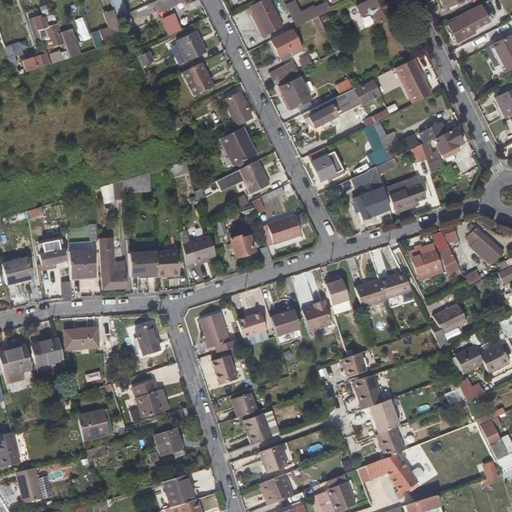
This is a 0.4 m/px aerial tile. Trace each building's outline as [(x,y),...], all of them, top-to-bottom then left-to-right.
[(108,0),(113,10),(116,19),(124,16),(118,0),(108,0)] [(184,5),(193,0),(157,0),(136,10),(140,18),(156,10),(177,0),(181,0),(182,1),(184,5)] [(177,0),(156,10),(157,13),(182,1),(181,0),(177,0)] [(262,37),(282,26),(267,0),(262,0),(251,6),(258,19),(254,21),(262,37)] [(376,24),(390,16),(392,13),(389,6),(386,5),(383,0),(370,0),(356,8),(360,16),(366,13),(368,15),(371,16),(376,24)] [(438,0),(444,10),(463,0),(438,0)] [(314,9),(318,17),(330,11),(326,3),(314,9)] [(474,29),(490,21),(481,5),(445,23),(456,43),(476,33),(474,29)] [(98,31),(101,40),(121,34),(116,19),(113,10),(103,14),(107,28),(98,31)] [(41,19),(39,12),(26,17),(30,28),(34,39),(38,38),(42,49),(44,50),(63,45),(56,25),(48,28),(44,18),(41,19)] [(320,18),(323,23),(334,17),(331,12),(320,18)] [(167,36),(179,30),(173,14),(161,20),(167,36)] [(71,30),(60,33),(68,59),(80,55),(71,30)] [(283,60),(301,52),(290,30),(269,41),(278,59),(282,57),(283,60)] [(185,62),(206,52),(196,32),(175,42),(185,62)] [(503,73),(511,68),(511,44),(509,38),(490,47),(503,73)] [(22,54),(18,43),(11,45),(15,57),(22,54)] [(11,45),(5,47),(15,76),(23,74),(22,70),(17,72),(16,66),(17,65),(15,57),(11,45)] [(350,53),(347,47),(336,53),(339,59),(350,53)] [(305,53),(309,63),(321,59),(316,50),(305,53)] [(36,56),(21,62),(25,73),(36,70),(36,68),(49,64),(45,54),(41,51),(39,52),(37,53),(35,53),(36,56)] [(138,57),(143,67),(144,67),(150,64),(153,62),(149,52),(138,57)] [(412,104),(431,94),(413,59),(394,69),(412,104)] [(269,73),(274,84),(297,72),(292,62),(269,73)] [(212,87),(201,63),(181,73),(193,96),(212,87)] [(278,88),(293,119),(300,115),(313,109),(297,78),(278,88)] [(372,80),(353,89),(339,96),(313,109),(300,115),(303,121),(308,119),(313,129),(320,126),(323,131),(331,127),(329,121),(336,117),(336,116),(360,104),(361,107),(380,96),(372,80)] [(348,80),(334,87),(339,96),(353,89),(348,80)] [(511,89),(493,99),(503,119),(507,117),(511,114),(511,89)] [(232,120),(239,117),(242,123),(251,118),(239,92),(223,101),(232,120)] [(232,120),(235,126),(242,123),(239,117),(232,120)] [(181,126),(177,118),(167,124),(171,132),(181,126)] [(393,133),(385,136),(378,121),(371,125),(388,161),(392,159),(395,157),(390,147),(396,144),(394,142),(397,141),(393,133)] [(439,122),(417,133),(423,144),(427,142),(432,139),(445,133),(439,122)] [(388,161),(371,125),(362,129),(374,152),(371,154),(377,166),(388,161)] [(232,167),(256,154),(243,128),(219,140),(232,167)] [(440,155),(462,144),(454,128),(445,133),(432,139),(440,155)] [(420,146),(425,160),(429,174),(442,168),(439,159),(435,161),(427,142),(423,144),(420,146)] [(409,150),(414,164),(425,160),(420,146),(409,150)] [(326,179),(327,182),(343,174),(333,152),(310,163),(319,182),(326,179)] [(392,159),(388,161),(377,166),(375,167),(378,174),(396,166),(392,159)] [(249,195),(268,185),(257,161),(238,171),(249,195)] [(354,199),(361,220),(388,210),(374,168),(350,179),(353,187),(360,184),(361,186),(370,181),(373,191),(354,199)] [(123,194),(150,193),(149,173),(122,181),(123,194)] [(416,177),(385,188),(389,196),(419,185),(416,177)] [(124,200),(123,194),(122,181),(112,184),(112,188),(113,201),(124,200)] [(417,203),(424,200),(419,185),(389,196),(394,212),(417,203)] [(270,200),(284,194),(281,187),(267,194),(270,200)] [(205,191),(204,188),(194,192),(197,202),(204,199),(202,192),(205,191)] [(245,197),(234,203),(237,209),(249,203),(245,197)] [(257,218),(265,215),(259,198),(252,202),(257,218)] [(395,215),(418,207),(417,203),(394,212),(395,215)] [(242,217),(253,214),(252,206),(241,210),(242,217)] [(43,215),(41,207),(27,211),(29,219),(43,215)] [(273,244),(300,236),(294,217),(267,225),(273,244)] [(217,235),(224,233),(221,222),(213,224),(217,235)] [(469,248),(489,265),(503,251),(475,227),(474,228),(470,225),(466,230),(470,233),(467,237),(474,242),(469,248)] [(446,242),(456,238),(453,227),(442,230),(446,242)] [(227,234),(234,258),(254,252),(248,234),(237,237),(235,232),(227,234)] [(441,257),(451,279),(461,274),(441,233),(432,237),(441,257)] [(216,257),(209,237),(189,245),(196,264),(198,266),(205,264),(205,261),(209,260),(216,257)] [(189,245),(187,239),(181,241),(185,268),(196,264),(189,245)] [(40,255),(39,255),(40,263),(41,266),(52,263),(65,261),(62,240),(38,245),(40,255)] [(419,281),(441,273),(431,245),(408,253),(419,281)] [(259,249),(264,264),(272,261),(267,247),(259,249)] [(122,248),(99,249),(102,291),(126,289),(122,248)] [(93,250),(68,251),(69,276),(94,275),(93,250)] [(176,251),(163,251),(154,252),(155,276),(156,278),(178,277),(176,251)] [(129,278),(155,276),(154,252),(128,254),(129,278)] [(25,258),(1,264),(6,286),(30,280),(25,258)] [(503,284),(511,279),(511,267),(498,274),(503,284)] [(463,277),(468,287),(480,280),(475,271),(463,277)] [(402,273),(379,281),(380,285),(404,277),(402,273)] [(385,300),(411,292),(404,277),(380,285),(385,300)] [(324,282),(331,302),(346,297),(341,280),(335,282),(332,283),(331,280),(324,282)] [(380,285),(379,281),(355,289),(357,293),(380,285)] [(70,282),(61,283),(62,299),(71,298),(70,282)] [(385,301),(385,300),(380,285),(357,293),(361,309),(385,301)] [(334,313),(349,308),(346,297),(331,302),(332,305),(334,313)] [(427,324),(430,330),(437,344),(443,339),(441,335),(466,323),(456,303),(432,316),(434,321),(427,324)] [(308,332),(330,324),(324,304),(314,308),(310,309),(302,312),(308,332)] [(294,314),(293,311),(270,318),(271,322),(294,314)] [(207,342),(205,342),(206,344),(228,337),(220,314),(200,320),(207,342)] [(264,325),(261,314),(237,322),(241,333),(264,325)] [(299,330),(294,314),(271,322),(276,337),(289,333),(299,330)] [(134,331),(143,356),(159,351),(151,325),(134,331)] [(266,331),(264,325),(241,333),(243,339),(266,331)] [(66,350),(98,348),(96,329),(63,331),(66,350)] [(206,344),(208,349),(217,346),(229,342),(228,337),(206,344)] [(35,368),(63,361),(56,339),(29,345),(35,368)] [(229,342),(217,346),(219,353),(236,347),(234,341),(229,342)] [(483,364),(488,375),(509,364),(499,344),(478,354),(473,346),(454,356),(462,374),(483,364)] [(14,374),(30,370),(24,346),(12,348),(13,350),(0,352),(0,365),(4,383),(16,380),(14,374)] [(290,372),(301,368),(294,348),(283,352),(290,372)] [(366,370),(360,353),(348,357),(340,360),(345,377),(366,370)] [(212,362),(219,385),(237,379),(230,356),(212,362)] [(113,364),(104,365),(105,386),(110,385),(112,384),(113,378),(114,378),(113,364)] [(359,392),(355,393),(358,403),(362,402),(364,409),(367,408),(381,403),(372,376),(355,381),(359,392)] [(448,405),(464,399),(453,377),(445,379),(450,392),(444,395),(448,405)] [(466,379),(456,384),(466,403),(483,394),(478,384),(470,388),(466,379)] [(129,412),(133,421),(162,411),(156,391),(153,381),(131,388),(138,409),(129,412)] [(168,410),(162,389),(156,391),(162,411),(168,410)] [(230,400),(237,418),(257,411),(250,393),(230,400)] [(398,426),(389,400),(381,403),(367,408),(377,434),(395,428),(398,426)] [(501,407),(474,420),(475,422),(477,426),(479,426),(497,417),(504,413),(501,407)] [(106,409),(102,410),(108,435),(112,434),(106,409)] [(102,410),(77,417),(83,442),(108,435),(102,410)] [(247,437),(249,445),(271,437),(263,415),(245,421),(250,436),(247,437)] [(494,428),(501,425),(497,417),(479,426),(490,449),(509,440),(507,436),(499,440),(494,428)] [(245,421),(241,422),(247,437),(250,436),(245,421)] [(395,428),(377,434),(375,436),(384,458),(396,454),(404,450),(395,428)] [(152,436),(159,456),(172,452),(181,449),(175,429),(152,436)] [(0,467),(19,463),(11,432),(0,435),(0,467)] [(511,452),(511,445),(509,440),(490,449),(496,461),(511,452)] [(85,450),(86,456),(88,461),(107,455),(104,444),(85,450)] [(287,466),(278,445),(257,453),(265,474),(287,466)] [(183,455),(181,449),(172,452),(174,458),(183,455)] [(511,469),(511,453),(511,452),(496,461),(502,474),(511,469)] [(401,460),(396,454),(384,458),(371,464),(377,478),(387,474),(385,471),(401,460)] [(417,482),(410,472),(401,460),(385,471),(387,474),(389,477),(391,476),(396,483),(393,485),(397,491),(394,494),(399,501),(403,497),(401,494),(417,482)] [(495,464),(486,467),(491,478),(501,475),(495,464)] [(34,469),(34,468),(14,473),(22,504),(42,499),(34,469)] [(419,469),(415,469),(410,472),(417,482),(422,478),(423,474),(419,469)] [(503,481),(511,477),(511,469),(502,474),(501,475),(502,481),(503,481)] [(162,483),(169,508),(176,506),(193,500),(185,475),(162,483)] [(265,493),(262,495),(266,506),(292,496),(284,475),(261,484),(265,493)] [(336,511),(354,505),(343,475),(325,483),(328,490),(325,491),(333,511),(336,511)] [(482,482),(483,487),(502,481),(501,475),(491,478),(482,482)] [(440,511),(435,497),(403,506),(404,511),(440,511)] [(193,500),(176,506),(177,511),(199,511),(196,500),(193,500)] [(107,511),(105,501),(98,503),(100,511),(107,511)] [(91,505),(92,511),(94,511),(100,511),(98,503),(91,505)]
